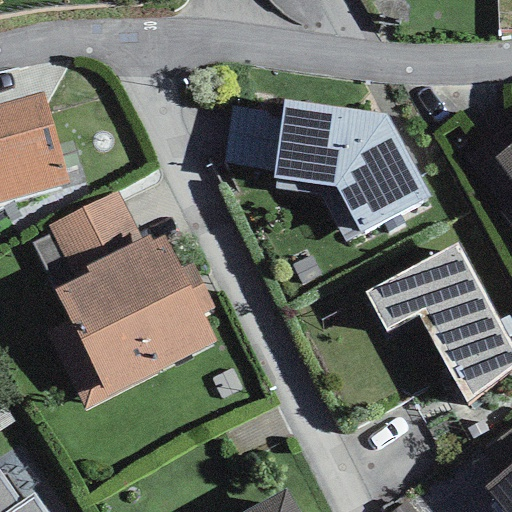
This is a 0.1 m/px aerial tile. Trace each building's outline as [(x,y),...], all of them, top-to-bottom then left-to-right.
[(0,203),(69,185),(43,90),(0,102),(0,203)] [(385,115),(282,100),(272,180),(334,187),(359,233),(428,197),(385,115)] [(511,144),(493,159),(511,184),(511,144)] [(215,310),(192,263),(179,270),(162,237),(152,242),(149,236),(140,240),(116,192),(44,228),(47,234),(30,243),(71,327),(48,338),(83,409),(218,342),(204,315),(215,310)] [(418,317),(466,406),(511,368),(511,349),(456,245),(364,293),(385,333),(418,317)] [(511,511),(511,426),(478,450),(498,476),(483,487),(500,511),(511,511)] [(0,477),(0,511),(42,511),(33,497),(19,506),(0,477)] [(295,511),(284,490),(243,511),(295,511)]
